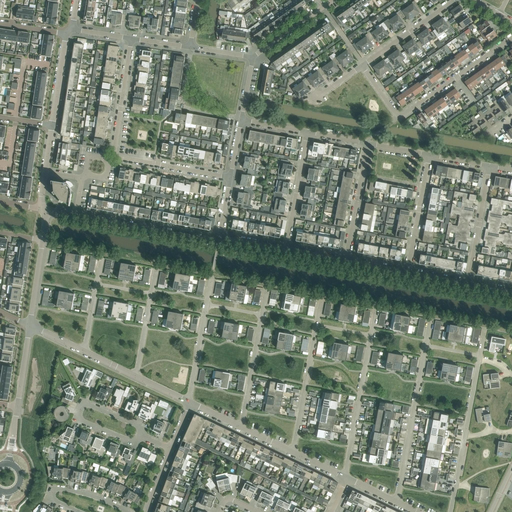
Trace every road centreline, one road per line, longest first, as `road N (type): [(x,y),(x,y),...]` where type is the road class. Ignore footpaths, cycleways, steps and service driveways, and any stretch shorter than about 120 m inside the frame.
road 1 (residential): [(230,178),(115,154),(131,38)]
road 2 (residential): [(511,37),(399,116),(361,66)]
road 3 (residential): [(396,501),(430,319)]
road 4 (residential): [(345,477),(376,309)]
road 5 (residential): [(293,452),(321,299)]
road 6 (tertiary): [(218,239),(76,215)]
road 7 (residential): [(241,427),(266,287)]
road 8 (residential): [(140,436),(138,427),(79,408),(83,422),(136,440)]
road 9 (residential): [(187,401),(211,278)]
